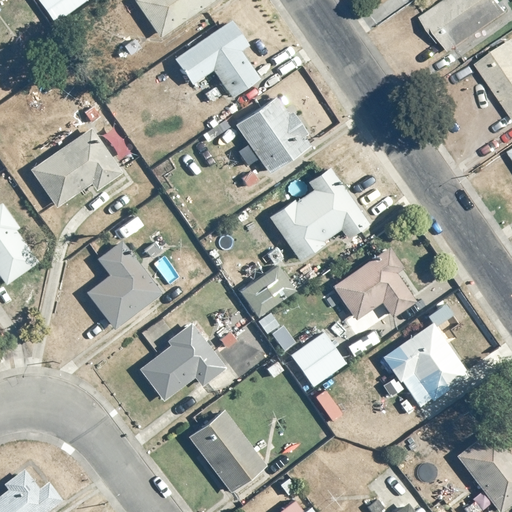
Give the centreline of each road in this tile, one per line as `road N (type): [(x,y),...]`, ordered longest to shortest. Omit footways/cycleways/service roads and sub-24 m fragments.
road 1 (residential): [(305,0),(511,298)]
road 2 (residential): [(157,511),(90,426),(61,406),(0,408)]
